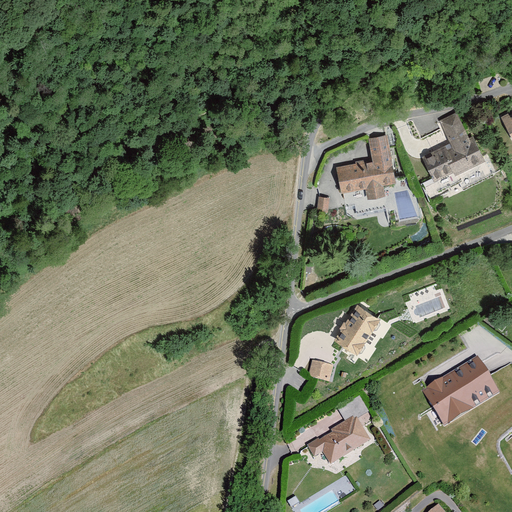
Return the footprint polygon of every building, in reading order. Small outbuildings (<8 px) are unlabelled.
[(450,144),(425,155),(436,178),(452,171),(482,157),(474,139),(471,141),(458,114),(440,122),(450,144)] [(373,160),(339,165),(342,192),(367,189),(369,198),(384,196),(383,183),(395,182),(389,136),(370,138),(373,160)] [(319,196),(319,208),(327,208),(328,196),(319,196)] [(358,356),(382,319),(357,303),(332,340),(358,356)] [(478,357),(422,391),(444,426),(500,392),(478,357)] [(334,365),(314,360),(310,378),(330,382),(334,365)] [(307,445),(315,458),(323,453),(332,464),(370,442),(355,416),(307,445)]
